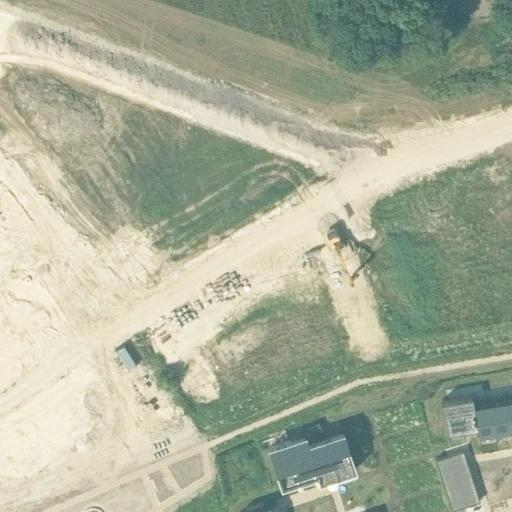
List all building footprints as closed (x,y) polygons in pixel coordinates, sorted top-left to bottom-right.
[(8,189),(0,194),(0,217),(18,204),(8,189)] [(18,204),(0,217),(0,232),(3,237),(36,215),(25,199),(18,204)] [(36,215),(3,237),(14,253),(46,230),(36,215)] [(81,265),(50,287),(56,297),(60,302),(66,311),(70,309),(70,308),(98,289),(91,279),(88,275),(81,265)] [(98,289),(70,308),(79,322),(107,302),(109,301),(100,287),(98,289)] [(107,302),(79,322),(88,334),(115,314),(107,302)] [(30,304),(0,325),(0,344),(1,346),(40,318),(30,304)] [(115,314),(88,334),(97,346),(124,326),(115,314)] [(40,318),(1,346),(11,360),(47,334),(50,332),(40,318)] [(124,326),(97,346),(106,359),(136,338),(126,324),(124,326)] [(1,346),(0,346),(0,367),(11,360),(1,346)] [(131,379),(116,390),(139,422),(154,411),(131,379)] [(101,400),(101,401),(119,426),(124,433),(139,422),(116,390),(101,400)] [(472,393),(457,396),(462,427),(477,425),(473,400),(472,393)] [(511,393),(503,395),(503,398),(509,429),(511,428),(511,393)] [(96,394),(81,405),(104,437),(119,426),(101,401),(101,400),(96,394)] [(457,396),(441,399),(446,430),(462,427),(457,396)] [(473,400),(477,425),(479,435),(483,435),(482,434),(494,432),(489,400),(489,397),(473,400)] [(489,400),(494,432),(509,429),(503,398),(489,400)] [(81,405),(66,416),(89,448),(104,437),(81,405)] [(344,431),(326,437),(338,475),(356,469),(344,431)] [(306,435),(288,441),(300,479),(318,473),(308,443),(309,443),(306,435)] [(36,443),(28,449),(47,476),(60,467),(39,437),(34,440),(36,443)] [(309,443),(308,443),(318,473),(321,480),(338,475),(326,437),(309,443)] [(288,441),(270,447),(283,484),(300,479),(288,441)] [(9,448),(0,454),(0,463),(17,487),(29,478),(13,455),(14,455),(9,448)] [(14,455),(13,455),(29,478),(34,485),(47,476),(28,449),(20,454),(18,452),(14,455)] [(463,449),(436,458),(452,509),(480,500),(463,449)] [(0,463),(0,489),(5,496),(17,487),(0,463)] [(273,511),(270,503),(240,511),(273,511)]
